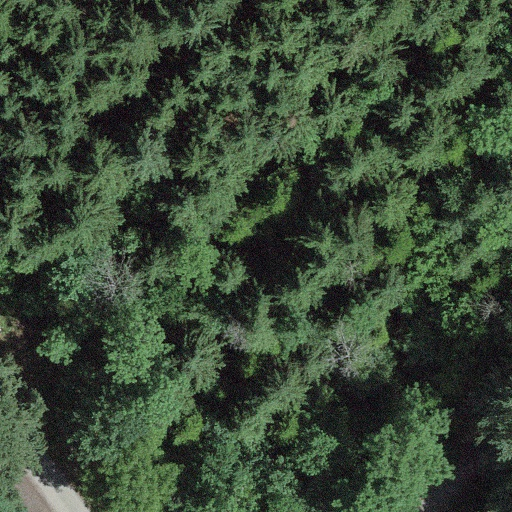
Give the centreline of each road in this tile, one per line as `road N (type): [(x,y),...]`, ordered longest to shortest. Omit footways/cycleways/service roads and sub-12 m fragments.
road 1 (unclassified): [(82,511),(0,406)]
road 2 (track): [(429,511),(462,463),(511,415)]
